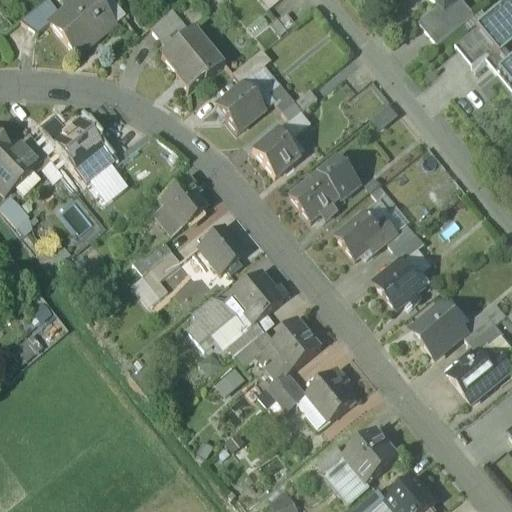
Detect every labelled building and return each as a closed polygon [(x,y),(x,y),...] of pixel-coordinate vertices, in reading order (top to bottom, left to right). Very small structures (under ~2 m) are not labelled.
[(81,0),(58,19),(48,27),(49,29),(76,62),(122,23),(103,0),(81,0)] [(283,0),(257,0),(268,13),(283,0)] [(426,0),(430,5),(434,5),(436,3),(440,9),(444,13),(459,1),(460,0),(426,0)] [(459,1),(444,13),(440,9),(418,27),(437,50),(474,20),(459,1)] [(46,4),(19,26),(36,39),(49,29),(48,27),(58,19),(46,4)] [(511,64),(511,65),(505,58),(511,52),(511,4),(476,34),(477,35),(478,36),(500,63),(501,62),(506,69),(499,76),(511,92),(511,64)] [(190,38),(172,16),(150,34),(168,56),(190,38)] [(295,27),(287,18),(278,25),(286,35),(295,27)] [(477,35),(455,53),(471,73),(487,60),(490,57),(475,39),(478,36),(477,35)] [(500,63),(478,36),(475,39),(490,57),(487,60),(496,71),(495,72),(499,76),(506,69),(501,62),(500,63)] [(202,51),(190,37),(190,38),(168,56),(161,62),(177,82),(175,83),(187,98),(202,86),(204,88),(216,77),(198,55),(202,51)] [(242,83),(251,95),(280,76),(272,63),(242,83)] [(293,108),(277,89),(265,99),(281,118),(293,108)] [(243,91),(216,113),(238,139),(264,117),(243,91)] [(397,119),(387,108),(372,122),(381,133),(397,119)] [(111,168),(78,128),(51,150),(84,190),(111,168)] [(301,163),(279,135),(253,155),(275,183),(301,163)] [(10,159),(0,147),(0,173),(13,161),(10,159)] [(17,152),(10,159),(13,161),(0,173),(0,198),(5,203),(36,173),(17,152)] [(360,191),(338,164),(319,180),(327,190),(339,204),(345,204),(360,191)] [(327,190),(319,180),(291,203),(311,227),(321,219),(326,225),(337,216),(333,210),(339,204),(327,190)] [(206,217),(183,189),(158,210),(180,238),(206,217)] [(365,221),(337,242),(355,265),(370,254),(373,258),(396,240),(386,226),(376,234),(365,221)] [(223,235),(198,255),(220,282),(245,262),(223,235)] [(414,239),(393,257),(400,267),(401,266),(402,267),(423,250),(414,239)] [(161,251),(140,268),(149,278),(169,261),(161,251)] [(149,278),(148,278),(157,289),(178,272),(169,261),(149,278)] [(402,267),(401,266),(400,267),(373,289),(396,317),(408,306),(413,311),(419,306),(415,301),(429,289),(421,280),(416,284),(402,267)] [(260,281),(233,303),(247,321),(244,323),(252,333),(288,304),(278,292),(273,296),(260,281)] [(210,304),(192,320),(200,330),(218,314),(210,304)] [(200,330),(188,339),(204,358),(213,351),(220,359),(227,353),(226,352),(241,340),(242,342),(248,336),(252,333),(244,323),(243,323),(229,306),(218,314),(200,330)] [(465,337),(443,310),(415,333),(424,344),(421,347),(434,364),(461,341),(466,338),(465,337)] [(504,321),(497,312),(486,320),(494,329),(504,321)] [(484,320),(465,337),(466,338),(461,341),(468,351),(494,329),(486,320),(482,316),(481,317),(484,320)] [(298,327),(270,348),(288,370),(277,379),(280,383),(291,374),(293,376),(320,354),(298,327)] [(494,329),(468,351),(475,360),(476,359),(487,350),(488,352),(503,340),(494,329)] [(242,342),(241,340),(226,352),(227,353),(234,362),(255,345),(248,336),(242,342)] [(22,349),(3,365),(12,376),(32,360),(40,352),(31,341),(22,349)] [(488,352),(487,350),(476,359),(488,374),(499,365),(488,352)] [(209,358),(199,368),(209,379),(219,369),(209,358)] [(475,360),(448,382),(470,408),(498,386),(509,377),(499,365),(488,374),(476,359),(475,360)] [(232,369),(213,388),(226,402),(245,383),(232,369)] [(338,373),(306,399),(329,427),(355,406),(344,393),(350,388),(338,373)] [(280,383),(267,394),(276,405),(295,389),(288,380),(293,376),(291,374),(280,383)] [(295,389),(276,405),(286,417),(306,402),(295,389)] [(344,460),(343,461),(345,463),(366,490),(366,489),(398,464),(374,435),(344,460)] [(336,451),(316,468),(317,469),(326,479),(326,480),(345,463),(343,461),(344,460),(336,451)] [(366,490),(345,463),(326,480),(326,479),(324,481),(347,510),(369,493),(366,489),(366,490)] [(326,479),(317,469),(309,477),(317,486),(324,481),(326,479)] [(415,485),(387,507),(391,511),(432,511),(436,510),(415,485)]
